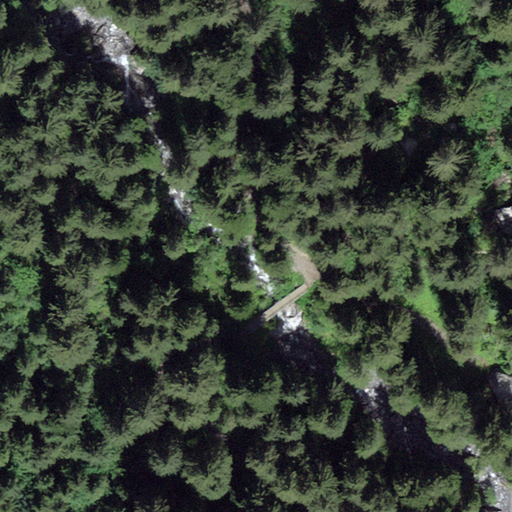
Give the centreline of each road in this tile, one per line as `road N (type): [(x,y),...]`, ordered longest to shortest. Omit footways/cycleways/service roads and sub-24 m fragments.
road 1 (track): [(511,375),(278,243)]
road 2 (track): [(278,243),(253,203),(252,0)]
